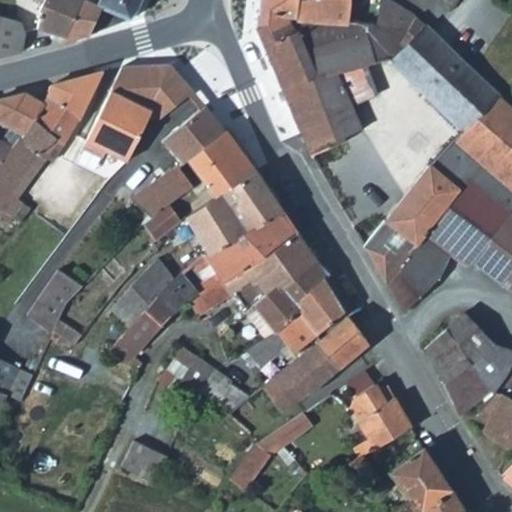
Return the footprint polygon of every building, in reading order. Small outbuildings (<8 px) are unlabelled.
[(64,31),(77,0),(40,0),(39,3),(36,23),(64,31)] [(77,0),(64,31),(61,37),(90,29),(104,1),(111,3),(131,13),(137,0),(77,0)] [(400,25),(415,11),(399,0),(259,0),(258,10),(255,20),(273,16),(275,20),(289,17),(290,11),(366,19),(400,25)] [(90,29),(96,31),(111,3),(104,1),(90,29)] [(23,28),(19,16),(0,11),(0,54),(20,53),(23,28)] [(445,37),(424,17),(415,11),(400,25),(366,19),(363,29),(316,41),(311,25),(300,30),(317,71),(282,86),(310,153),(352,138),(351,133),(369,125),(359,103),(384,94),(374,62),(397,58),(409,79),(434,101),(459,124),(470,134),(507,94),(445,37)] [(300,30),(289,17),(275,20),(273,16),(255,20),(255,22),(264,44),(300,30)] [(317,71),(300,30),(264,44),(282,86),(317,71)] [(95,151),(99,145),(171,61),(124,62),(78,139),(95,151)] [(192,87),(171,61),(99,145),(121,158),(149,110),(158,118),(192,87)] [(55,97),(77,114),(78,115),(103,65),(51,78),(47,86),(55,97)] [(0,91),(0,119),(9,124),(22,130),(20,133),(40,149),(54,132),(34,113),(42,96),(23,86),(0,91)] [(42,96),(34,113),(54,132),(61,138),(77,114),(55,97),(47,86),(42,96)] [(469,174),(511,205),(511,98),(507,94),(470,134),(459,124),(452,133),(449,136),(430,160),(422,169),(454,193),(469,174)] [(204,102),(163,137),(179,157),(129,193),(149,211),(201,173),(187,153),(222,125),(204,102)] [(20,133),(22,130),(9,124),(3,134),(12,143),(20,133)] [(149,211),(141,220),(151,233),(153,236),(184,213),(254,165),(222,125),(187,153),(201,173),(149,211)] [(46,154),(61,138),(54,132),(40,149),(46,154)] [(0,209),(9,216),(21,196),(13,190),(40,149),(20,133),(12,143),(1,157),(0,158),(0,209)] [(0,156),(1,157),(12,143),(3,134),(0,134),(0,156)] [(184,213),(206,249),(281,204),(254,165),(184,213)] [(454,193),(422,169),(410,185),(394,205),(363,243),(383,276),(409,246),(418,240),(454,193)] [(454,193),(418,240),(409,246),(443,242),(448,246),(467,259),(469,256),(473,258),(502,211),(511,219),(511,205),(469,174),(454,193)] [(215,268),(220,277),(297,226),(281,204),(206,249),(203,250),(209,260),(215,268)] [(511,280),(511,219),(502,211),(473,258),(510,284),(511,280)] [(243,311),(250,306),(317,254),(297,226),(220,277),(229,289),(243,311)] [(131,249),(137,258),(157,242),(153,236),(151,233),(131,249)] [(401,307),(437,271),(448,246),(443,242),(409,246),(413,249),(385,279),(401,307)] [(119,280),(130,267),(112,249),(100,262),(119,280)] [(194,271),(209,260),(203,250),(186,262),(173,272),(170,274),(158,286),(146,300),(162,314),(189,297),(220,277),(215,268),(198,277),(194,271)] [(123,327),(146,300),(158,286),(170,274),(173,272),(157,253),(103,310),(123,327)] [(317,254),(250,306),(243,311),(261,334),(268,329),(300,304),(293,296),(327,269),(317,254)] [(27,313),(51,328),(52,326),(66,296),(80,281),(56,264),(26,308),(27,313)] [(337,281),(327,269),(293,296),(300,304),(268,329),(280,342),(286,337),(291,344),(344,303),(331,286),(337,281)] [(224,293),(229,289),(220,277),(189,297),(197,311),(204,306),(208,313),(228,299),(224,293)] [(145,331),(148,334),(162,314),(146,300),(123,327),(107,345),(126,357),(145,331)] [(478,325),(461,306),(423,343),(460,412),(491,390),(453,344),(478,325)] [(345,311),(245,390),(227,404),(224,408),(248,427),(264,414),(257,406),(271,394),(281,406),(312,383),(368,336),(345,311)] [(280,342),(268,329),(261,334),(241,349),(246,358),(251,354),(256,360),(280,342)] [(193,348),(175,373),(192,386),(196,382),(209,365),(211,361),(193,348)] [(0,386),(5,389),(18,363),(0,354),(0,386)] [(227,404),(245,390),(209,365),(196,382),(227,404)] [(371,443),(412,419),(394,392),(385,397),(375,379),(351,393),(348,402),(365,433),(371,443)] [(482,425),(509,444),(511,438),(511,392),(497,384),(478,412),(486,418),(482,425)] [(273,426),(284,440),(312,422),(302,406),(273,426)] [(270,449),(284,440),(273,426),(254,437),(270,449)] [(362,448),(371,443),(365,433),(350,442),(357,451),(362,448)] [(151,478),(164,451),(131,435),(117,462),(151,478)] [(244,482),(270,449),(254,437),(228,471),(244,482)] [(450,484),(422,442),(389,466),(410,493),(420,507),(450,484)] [(357,451),(341,461),(365,492),(384,478),(362,448),(357,451)] [(511,459),(501,471),(511,480),(511,459)] [(450,511),(463,503),(450,484),(420,507),(423,511),(450,511)] [(410,493),(382,511),(423,511),(420,507),(410,493)]
